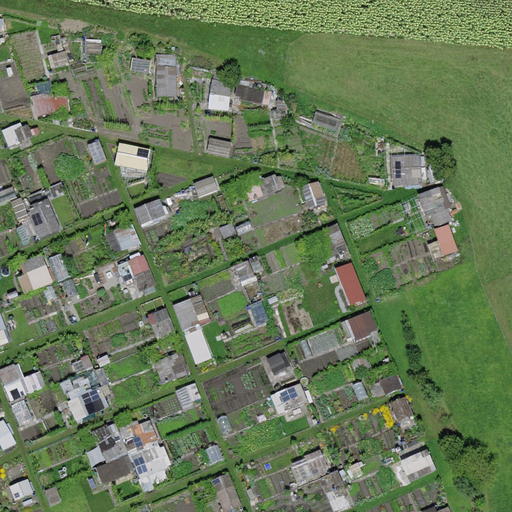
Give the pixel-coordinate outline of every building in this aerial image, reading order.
[(39,31),(19,36),(29,77),(50,71),(39,31)] [(230,108),(235,82),(217,79),(212,105),(230,108)] [(71,109),(68,91),(36,96),(38,114),(71,109)] [(150,170),(155,150),(124,143),(120,163),(150,170)] [(425,153),(400,155),(402,185),(427,183),(425,153)] [(293,192),(253,202),(263,244),(303,235),(293,192)] [(40,239),(64,228),(52,201),(28,212),(40,239)] [(151,224),(156,240),(204,227),(200,211),(151,224)] [(123,247),(142,242),(138,227),(119,232),(123,247)] [(292,259),(265,269),(274,293),(318,277),(306,245),(289,251),(292,259)] [(132,255),(141,291),(158,287),(149,251),(132,255)] [(20,264),(31,291),(56,281),(45,254),(20,264)] [(354,259),(336,267),(354,307),(371,299),(354,259)] [(221,318),(252,306),(246,290),(214,301),(221,318)] [(197,321),(210,317),(204,295),(191,299),(197,321)] [(161,339),(178,333),(167,305),(151,312),(161,339)] [(3,308),(0,308),(0,345),(13,342),(3,308)] [(358,337),(380,332),(375,310),(353,315),(358,337)] [(200,366),(216,358),(202,327),(185,335),(200,366)] [(157,357),(163,382),(191,375),(185,350),(157,357)] [(122,405),(159,394),(148,353),(110,363),(122,405)] [(11,400),(29,394),(18,363),(0,369),(11,400)] [(370,404),(359,365),(314,377),(325,417),(370,404)] [(290,415),(311,410),(305,385),(284,390),(290,415)] [(79,419),(108,408),(100,388),(71,400),(79,419)] [(108,459),(134,456),(137,475),(166,471),(160,428),(105,434),(108,459)] [(106,485),(134,475),(127,457),(99,467),(106,485)] [(219,478),(226,508),(241,505),(234,474),(219,478)] [(163,507),(165,511),(201,511),(191,492),(163,507)]
